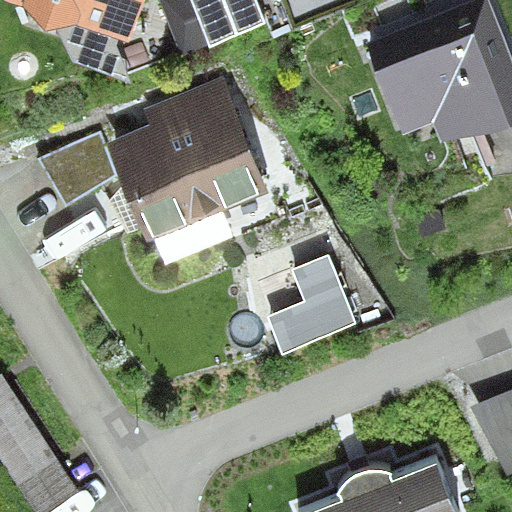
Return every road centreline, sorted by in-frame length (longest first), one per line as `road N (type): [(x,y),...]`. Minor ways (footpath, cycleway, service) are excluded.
road 1 (residential): [(511,323),(128,470)]
road 2 (residential): [(128,470),(0,262)]
